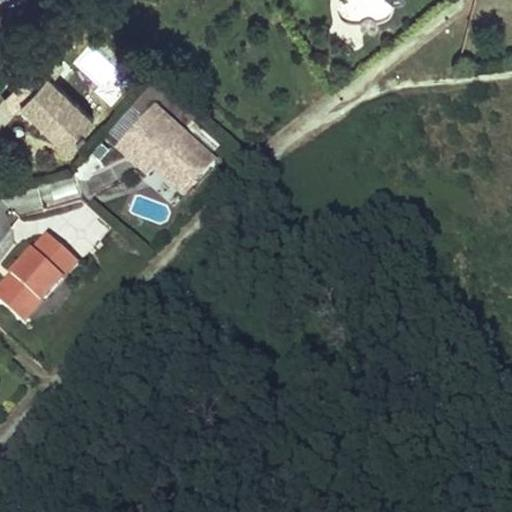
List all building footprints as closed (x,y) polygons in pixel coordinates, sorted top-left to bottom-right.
[(5,63),(1,68),(13,79),(32,57),(48,72),(44,76),(50,81),(61,69),(29,39),(5,63)] [(32,57),(13,79),(17,84),(28,93),(17,105),(63,147),(73,136),(76,138),(83,131),(80,128),(90,118),(50,81),(44,76),(48,72),(32,57)] [(17,84),(0,102),(10,112),(17,105),(28,93),(17,84)] [(156,114),(118,155),(147,182),(153,175),(159,169),(164,173),(167,188),(183,202),(214,169),(156,114)] [(159,169),(153,175),(167,188),(164,173),(159,169)] [(48,238),(0,288),(0,304),(22,326),(79,267),(48,238)]
